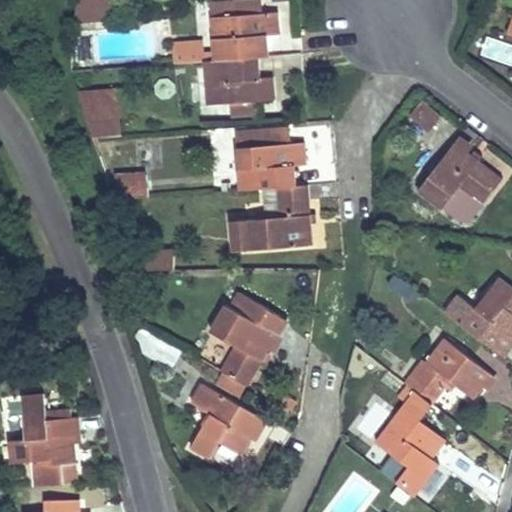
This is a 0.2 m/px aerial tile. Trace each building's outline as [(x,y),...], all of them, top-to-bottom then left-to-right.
[(78,0),(76,18),(117,16),(116,0),(78,0)] [(242,0),(208,3),(213,60),(215,60),(259,57),(260,57),(269,56),(267,36),(279,34),(278,12),(261,13),(260,0),(242,0)] [(175,56),(175,63),(191,62),(190,54),(175,56)] [(213,60),(204,61),(208,104),(231,103),(256,101),(276,99),(274,75),(260,77),(259,57),(215,60),(213,60)] [(115,89),(78,90),(83,105),(115,104),(115,89)] [(421,98),(409,118),(431,131),(443,112),(421,98)] [(256,101),(231,103),(232,115),(257,114),(256,101)] [(115,104),(83,105),(93,135),(118,133),(115,104)] [(263,188),(296,186),(294,165),(307,164),(306,143),(289,144),(288,127),(238,130),(239,147),(235,147),(238,190),(263,188)] [(503,178),(455,142),(419,190),(442,209),(461,186),(484,203),(503,178)] [(147,174),(116,176),(124,198),(149,196),(147,174)] [(124,198),(116,176),(107,177),(113,199),(124,198)] [(296,186),(263,188),(265,218),(250,219),(233,220),(235,251),(252,249),(312,245),(308,185),(296,186)] [(140,247),(140,270),(174,269),(174,246),(140,247)] [(458,295),(444,313),(504,358),(511,347),(511,343),(510,341),(511,338),(511,312),(505,308),(511,298),(511,287),(499,277),(475,308),(458,295)] [(269,309),(239,291),(230,305),(227,304),(211,331),(235,345),(220,370),(248,386),(278,334),(261,324),(269,309)] [(286,319),(269,309),(261,324),(278,334),(286,319)] [(147,327),(136,346),(171,367),(183,348),(147,327)] [(408,384),(414,390),(375,440),(408,466),(395,482),(414,496),(439,464),(431,457),(445,439),(420,419),(445,387),(450,381),(456,385),(472,398),(490,373),(445,337),(408,384)] [(450,381),(445,387),(451,391),(456,385),(450,381)] [(267,421),(202,383),(191,402),(210,413),(191,446),(210,458),(220,442),(242,455),(256,432),(260,434),(267,421)] [(42,461),(44,486),(63,485),(62,464),(78,463),(76,435),(82,434),(80,418),(73,418),(72,410),(46,412),(45,394),(24,395),(27,439),(11,441),(12,463),(42,461)]
